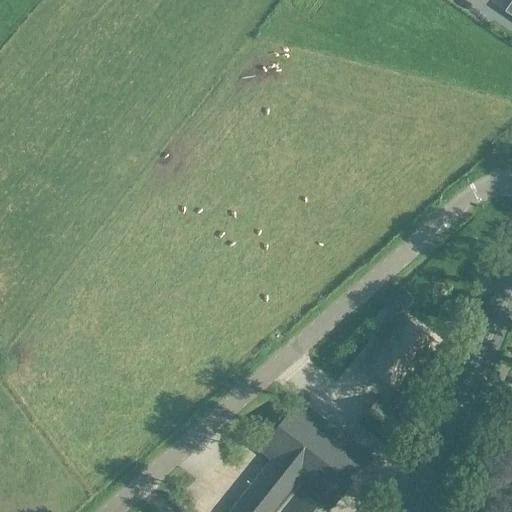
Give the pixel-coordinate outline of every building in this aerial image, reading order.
[(475,0),(429,0),(424,7),(452,30),(477,1),(475,0)] [(414,299),(405,288),(387,304),(396,314),(414,299)] [(382,340),(365,361),(399,389),(438,343),(403,314),(397,322),(389,316),(374,334),(382,340)] [(380,396),(360,421),(387,444),(408,420),(380,396)] [(230,511),(274,511),(295,486),(299,481),(333,507),(372,457),(299,400),(260,450),(272,459),(230,511)] [(295,486),(274,511),(327,511),(328,511),(295,486)]
